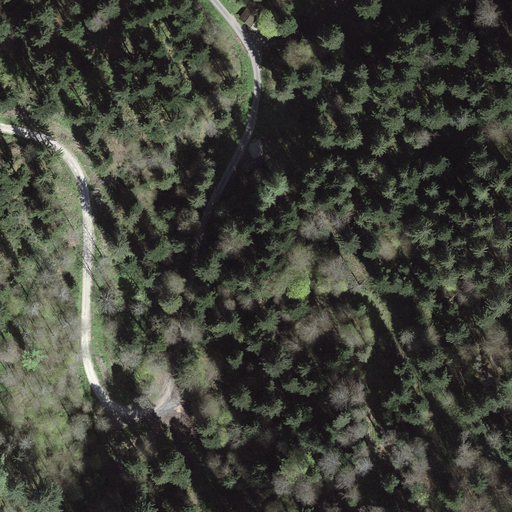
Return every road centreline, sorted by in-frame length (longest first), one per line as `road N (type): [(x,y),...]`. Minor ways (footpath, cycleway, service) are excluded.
road 1 (track): [(233,162),(204,224),(169,394),(148,411),(129,413),(100,393),(86,355),(86,195),(74,166),(52,145),(0,128)]
road 2 (track): [(148,411),(208,393),(306,309),(357,297),(394,329),(460,433),(511,468)]
